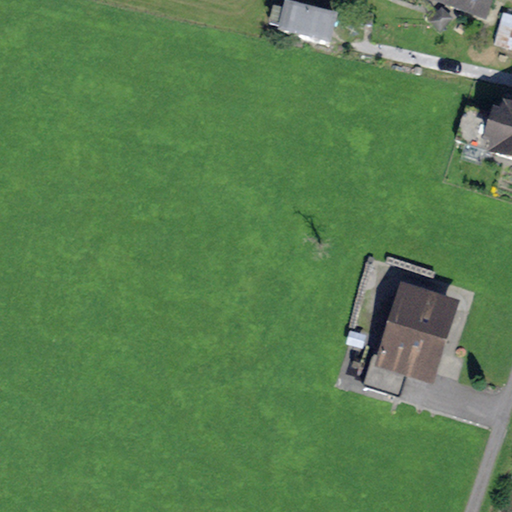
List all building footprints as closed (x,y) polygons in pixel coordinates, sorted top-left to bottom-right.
[(437,0),(436,3),(482,19),(488,0),(437,0)] [(285,13),(279,38),(328,50),(334,26),(285,13)] [(431,26),(439,33),(449,21),(441,13),(431,26)] [(511,159),(511,103),(493,98),(479,151),(511,159)] [(450,303),(385,286),(364,365),(429,382),(450,303)]
